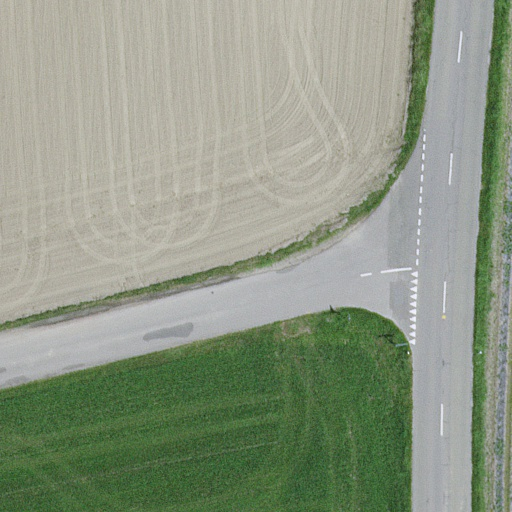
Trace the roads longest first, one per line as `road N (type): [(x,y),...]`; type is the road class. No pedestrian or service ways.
road 1 (residential): [(445,268),(332,279),(0,363)]
road 2 (tertiary): [(465,0),(445,268)]
road 3 (tertiary): [(445,268),(441,511)]
